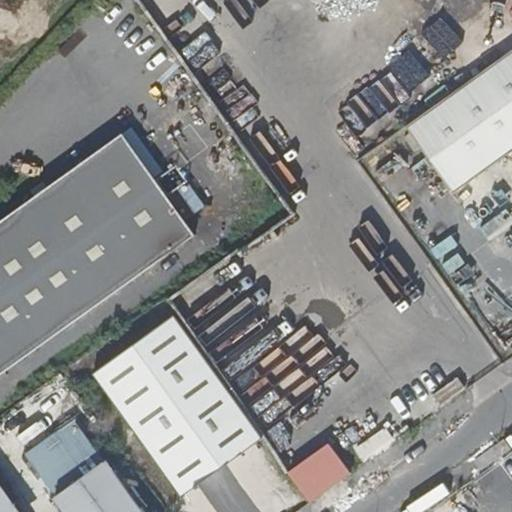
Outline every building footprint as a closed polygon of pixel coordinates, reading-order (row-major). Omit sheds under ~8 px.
[(511,150),(511,49),(450,94),(499,160),(511,150)] [(499,160),(450,94),(403,128),(452,195),(499,160)] [(0,376),(199,233),(124,133),(0,221),(0,376)] [(188,217),(205,205),(188,180),(171,192),(188,217)] [(267,442),(176,318),(94,378),(185,501),(267,442)] [(67,511),(142,511),(110,467),(107,467),(76,426),(30,462),(67,511)] [(291,476),(313,504),(352,476),(330,447),(291,476)] [(23,511),(0,480),(0,511),(23,511)]
